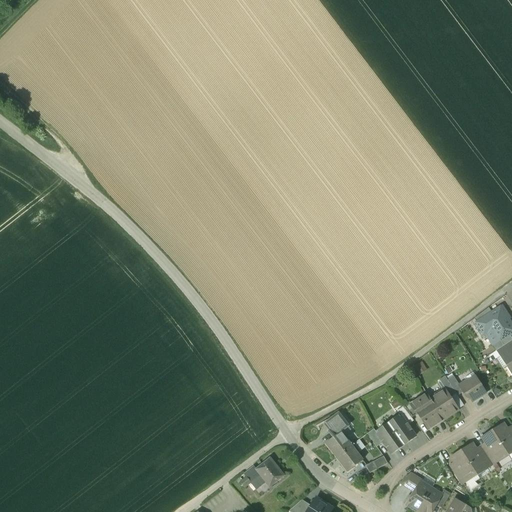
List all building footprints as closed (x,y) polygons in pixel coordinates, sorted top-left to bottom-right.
[(506,314),(502,307),(492,314),(477,323),(492,347),(510,335),(511,333),(511,326),(504,315),(506,314)] [(474,319),(477,323),(492,314),(489,308),(474,319)] [(511,338),(510,335),(492,347),(495,352),(496,351),(507,344),(511,340),(511,338)] [(507,344),(496,351),(500,357),(502,356),(502,355),(511,349),(507,344)] [(511,347),(511,349),(502,355),(502,356),(508,364),(505,366),(506,367),(511,362),(511,347)] [(448,381),(445,377),(439,380),(445,389),(451,398),(456,394),(448,381)] [(459,386),(453,378),(448,381),(456,394),(457,396),(463,393),(463,392),(459,386)] [(476,378),(467,384),(466,382),(459,386),(463,392),(463,393),(466,398),(468,396),(472,402),(486,394),(476,378)] [(445,389),(430,399),(444,421),(459,411),(451,398),(445,389)] [(427,395),(425,394),(418,399),(418,401),(417,401),(419,404),(413,407),(411,404),(410,404),(410,405),(417,415),(418,414),(427,428),(431,429),(435,426),(436,422),(442,419),(443,421),(444,421),(430,399),(427,395)] [(410,404),(410,403),(403,407),(411,418),(417,415),(410,405),(410,404)] [(411,418),(403,407),(397,412),(401,417),(407,426),(413,421),(411,418)] [(343,420),(338,414),(325,424),(329,431),(343,420)] [(407,426),(401,417),(389,426),(402,444),(408,440),(410,441),(415,437),(407,426)] [(343,420),(329,431),(330,431),(331,431),(335,436),(340,432),(348,427),(343,420)] [(511,438),(503,424),(502,425),(503,426),(494,432),(493,431),(492,431),(508,456),(509,456),(508,454),(511,450),(511,438)] [(402,444),(389,426),(377,434),(376,434),(383,443),(391,454),(396,451),(396,449),(402,444)] [(374,430),(367,435),(376,448),(383,443),(376,434),(377,434),(374,430)] [(508,456),(492,431),(492,433),(483,438),(483,437),(482,438),(491,452),(485,455),(493,466),(499,462),(497,460),(506,455),(508,457),(508,456)] [(335,436),(325,444),(336,458),(351,446),(340,432),(335,436)] [(471,446),(463,452),(462,451),(461,451),(477,476),(478,476),(476,474),(485,468),(486,467),(480,458),(480,457),(471,444),(471,445),(471,446)] [(362,461),(351,446),(336,458),(347,472),(362,461)] [(477,476),(461,451),(460,451),(461,453),(452,458),(451,457),(451,458),(459,471),(454,474),(461,486),(468,482),(466,480),(475,474),(476,476),(477,476)] [(493,466),(485,455),(480,458),(486,467),(485,468),(487,470),(493,466)] [(383,457),(366,467),(370,474),(387,464),(383,457)] [(256,470),(260,475),(250,482),(251,483),(250,483),(256,491),(266,483),(269,487),(283,476),(270,459),(256,470)] [(254,466),(244,474),(246,478),(246,477),(250,482),(260,475),(256,470),(254,466)] [(411,474),(400,484),(414,493),(421,483),(422,481),(411,474)] [(421,483),(414,493),(407,505),(417,511),(431,490),(431,489),(421,483)] [(440,496),(435,504),(442,508),(451,494),(443,489),(439,495),(440,496)] [(431,490),(417,511),(418,511),(430,511),(435,504),(440,496),(439,495),(431,490)] [(463,498),(453,491),(451,494),(442,508),(441,510),(443,511),(447,511),(453,502),(457,502),(460,503),(463,498)] [(330,511),(333,509),(316,498),(308,510),(306,511),(330,511)] [(460,503),(457,502),(453,502),(447,511),(470,511),(470,510),(460,503)] [(306,511),(308,510),(298,503),(288,511),(306,511)]
